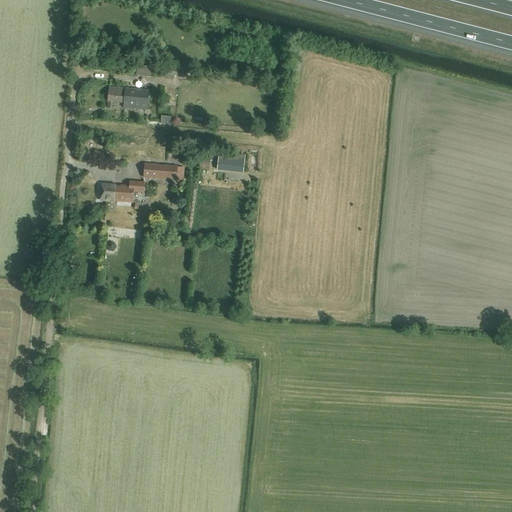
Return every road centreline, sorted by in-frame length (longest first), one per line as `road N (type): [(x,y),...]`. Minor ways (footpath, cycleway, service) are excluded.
road 1 (unclassified): [(29,511),(78,47)]
road 2 (motorway): [(343,0),(511,43)]
